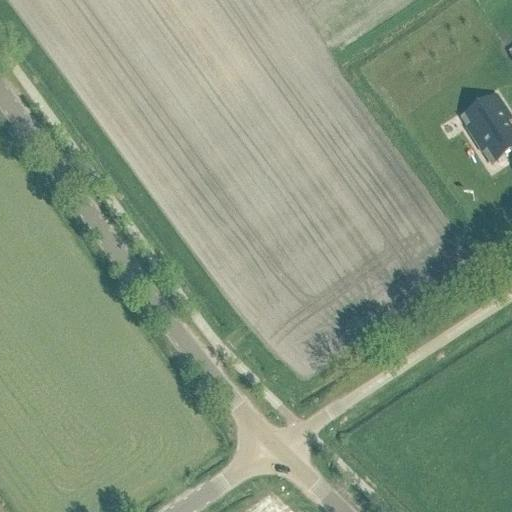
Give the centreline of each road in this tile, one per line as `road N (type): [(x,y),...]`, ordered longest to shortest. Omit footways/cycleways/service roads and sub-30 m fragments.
road 1 (tertiary): [(275,448),(173,329),(0,92)]
road 2 (unclassified): [(275,448),(511,295)]
